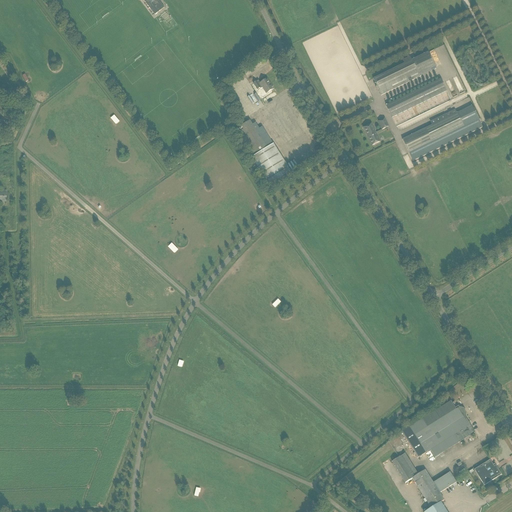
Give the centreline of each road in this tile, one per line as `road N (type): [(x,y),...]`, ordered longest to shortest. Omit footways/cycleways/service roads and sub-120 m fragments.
road 1 (unclassified): [(432,298),(317,112),(259,0)]
road 2 (unclassified): [(511,424),(432,298)]
